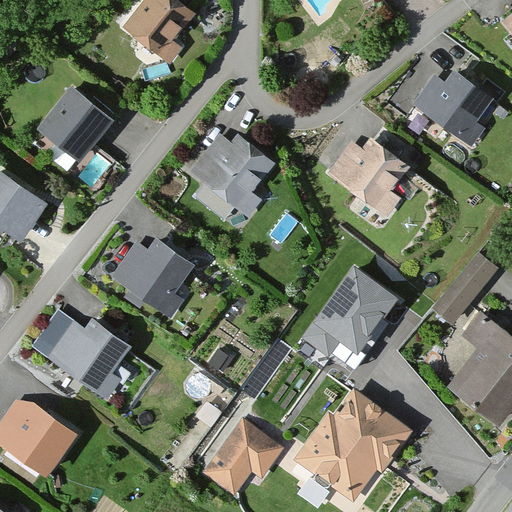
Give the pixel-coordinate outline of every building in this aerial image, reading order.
[(187,17),(162,0),(145,0),(122,33),(167,65),(180,47),(171,41),(187,17)] [(511,5),(495,20),(511,39),(511,5)] [(488,99),(449,73),(443,82),(433,76),(411,108),(468,147),(481,130),(471,123),(488,99)] [(107,121),(69,90),(35,132),(73,163),(107,121)] [(269,162),(233,136),(226,145),(215,137),(185,178),(242,220),(255,201),(245,194),(269,162)] [(404,166),(367,140),(360,149),(350,142),(325,178),(384,219),(399,198),(387,190),(404,166)] [(49,206),(0,171),(0,226),(22,242),(49,206)] [(187,263),(150,238),(143,248),(133,241),(109,275),(165,314),(175,301),(165,294),(187,263)] [(491,268),(472,253),(427,310),(446,325),(491,268)] [(401,298),(353,264),(302,337),(330,356),(340,342),(360,356),(401,298)] [(133,347),(92,319),(85,329),(58,310),(33,347),(107,399),(121,379),(114,374),(133,347)] [(511,406),(511,341),(480,318),(464,339),(475,347),(444,389),(496,428),(511,406)] [(403,431),(347,390),(292,467),(348,507),(403,431)] [(33,404),(15,399),(0,421),(0,445),(46,478),(77,435),(33,404)] [(279,447),(240,419),(202,471),(230,491),(248,467),(258,475),(279,447)]
